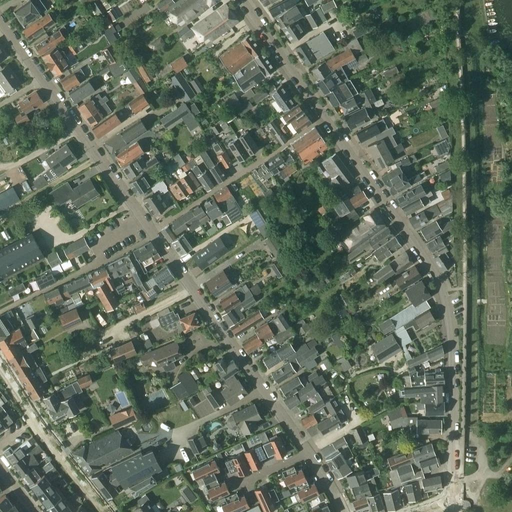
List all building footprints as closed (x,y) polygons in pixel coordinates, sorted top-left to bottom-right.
[(29,0),(14,11),(24,25),(47,9),(40,0),(29,0)] [(104,11),(97,0),(92,4),(99,14),(104,11)] [(163,0),(156,5),(161,12),(175,3),(172,0),(163,0)] [(210,5),(217,0),(178,0),(163,11),(167,16),(171,13),(177,23),(184,18),(187,23),(210,6),(210,5)] [(294,0),(282,0),(279,2),(269,8),(274,16),(296,4),(294,0)] [(332,0),(327,3),(330,8),(336,5),(332,0)] [(231,26),(238,21),(226,4),(190,30),(199,42),(208,36),(212,41),(232,27),(231,26)] [(282,28),(289,23),(300,17),(305,13),(301,7),(296,10),(294,7),(275,18),(281,28),(282,28)] [(319,7),(305,16),(312,29),(327,21),(321,10),(319,7)] [(112,21),(118,18),(112,9),(107,12),(112,21)] [(55,22),(53,18),(49,13),(23,30),(30,40),(55,22)] [(103,20),(108,28),(112,25),(107,18),(103,20)] [(289,23),(282,28),(291,42),(306,33),(297,20),(290,25),(289,23)] [(355,38),(356,38),(368,32),(364,24),(351,31),(355,38)] [(49,36),(34,46),(40,55),(64,38),(59,30),(53,34),(49,37),(49,36)] [(307,64),(334,48),(324,32),(296,48),(307,64)] [(228,69),(232,75),(253,58),(262,51),(249,34),(219,57),(228,69)] [(150,45),(156,50),(164,42),(158,37),(150,45)] [(341,46),(344,51),(326,62),(325,61),(310,70),(317,81),(336,69),(341,66),(346,63),(355,58),(354,54),(363,50),(356,38),(355,38),(341,46)] [(67,47),(70,51),(79,45),(81,44),(78,39),(67,47)] [(113,43),(100,50),(109,64),(121,57),(113,43)] [(70,51),(73,55),(83,48),(81,44),(79,45),(70,51)] [(41,56),(48,66),(65,55),(62,51),(60,52),(56,46),(41,56)] [(262,51),(253,58),(254,60),(233,75),(243,91),(275,70),(262,51)] [(65,55),(48,66),(55,76),(69,66),(65,60),(67,59),(65,55)] [(368,59),(365,55),(356,59),(355,58),(346,63),(349,70),(368,59)] [(122,57),(99,71),(101,74),(110,69),(116,78),(129,69),(122,57)] [(175,72),(187,64),(183,57),(171,65),(175,72)] [(141,64),(136,67),(139,72),(144,70),(141,64)] [(0,82),(7,92),(20,83),(7,65),(0,69),(0,82)] [(336,69),(317,81),(325,92),(338,84),(344,81),(348,80),(341,66),(336,69)] [(398,72),(395,66),(383,73),(386,79),(398,72)] [(80,82),(78,79),(85,75),(80,68),(73,72),(74,73),(61,81),(63,84),(62,87),(64,90),(66,90),(66,91),(67,91),(80,82)] [(132,68),(125,73),(128,77),(136,73),(132,68)] [(169,79),(185,102),(195,95),(179,72),(169,79)] [(140,79),(132,84),(140,94),(142,93),(142,94),(148,90),(140,79)] [(338,84),(325,92),(332,104),(358,92),(350,79),(348,80),(338,84)] [(88,81),(69,94),(75,103),(94,90),(88,81)] [(282,84),(270,93),(284,112),(295,104),(282,84)] [(198,94),(204,90),(201,85),(195,89),(198,94)] [(256,103),(269,93),(264,88),(252,96),(256,103)] [(370,89),(361,93),(339,103),(345,113),(358,106),(356,102),(363,99),(367,106),(370,104),(376,101),(370,89)] [(36,92),(18,104),(20,107),(18,109),(20,113),(23,111),(25,114),(42,102),(36,92)] [(78,107),(84,116),(105,102),(108,100),(105,96),(101,98),(99,93),(92,98),(91,97),(78,107)] [(148,103),(142,94),(142,93),(140,94),(127,103),(135,114),(149,104),(148,103)] [(224,101),(231,111),(241,104),(234,94),(224,101)] [(444,96),(433,101),(435,106),(446,101),(444,96)] [(381,99),(374,103),(376,108),(383,104),(381,99)] [(111,111),(105,102),(84,116),(91,125),(104,116),(111,111)] [(194,103),(188,106),(193,114),(199,111),(194,103)] [(160,120),(160,121),(166,129),(182,118),(182,116),(190,111),(185,104),(177,109),(177,108),(160,120)] [(303,112),(298,104),(283,115),(289,123),(303,112)] [(370,104),(367,106),(364,107),(364,108),(344,118),(350,129),(371,119),(367,112),(372,109),(370,104)] [(299,132),(312,122),(304,112),(291,122),(299,132)] [(121,123),(116,115),(115,113),(93,128),(99,137),(121,123)] [(14,117),(18,126),(29,120),(26,114),(21,117),(20,114),(14,117)] [(241,128),(248,124),(243,115),(236,119),(241,128)] [(112,152),(147,130),(140,119),(105,142),(112,152)] [(224,119),(211,128),(215,134),(228,125),(224,119)] [(372,125),(357,132),(362,141),(375,134),(375,135),(388,129),(384,122),(383,119),(375,123),(372,125)] [(274,120),(270,122),(266,125),(271,131),(280,145),(288,140),(283,133),(280,128),(278,125),(274,120)] [(285,125),(284,125),(280,128),(283,133),(288,130),(285,125)] [(297,151),(320,135),(315,127),(292,143),(297,151)] [(388,129),(375,135),(378,140),(367,146),(373,157),(397,145),(391,135),(395,133),(393,129),(392,127),(388,129)] [(248,131),(238,138),(249,154),(259,148),(248,131)] [(305,164),(329,147),(321,136),(297,152),(305,164)] [(249,154),(238,138),(228,144),(239,161),(249,154)] [(437,143),(440,150),(450,145),(447,138),(437,143)] [(397,145),(373,157),(379,168),(394,160),(391,155),(397,152),(397,153),(404,150),(401,143),(397,145)] [(46,159),(58,176),(66,170),(64,166),(69,163),(70,164),(76,160),(75,159),(75,158),(70,151),(72,150),(68,144),(67,145),(66,144),(46,159)] [(116,157),(122,167),(140,155),(141,154),(134,144),(116,157)] [(227,177),(222,169),(218,162),(214,165),(205,151),(200,154),(218,182),(227,177)] [(217,157),(220,161),(218,162),(222,169),(224,168),(225,168),(232,164),(224,152),(217,157)] [(265,162),(273,175),(278,171),(283,179),(288,176),(287,175),(287,176),(282,169),(288,165),(283,158),(280,153),(265,162)] [(337,188),(352,177),(335,153),(321,162),(316,166),(320,172),(325,169),(324,167),(325,166),(332,177),(330,178),(332,180),(329,183),(329,184),(332,189),(333,189),(336,187),(337,188)] [(288,165),(292,163),(294,161),(290,154),(283,158),(288,165)] [(140,155),(122,167),(123,168),(122,170),(124,173),(126,173),(129,178),(142,169),(144,170),(158,161),(155,157),(145,163),(140,155)] [(401,170),(404,169),(403,167),(411,163),(408,158),(400,162),(400,161),(394,164),(396,167),(381,177),(387,186),(405,175),(401,170)] [(187,162),(206,190),(215,184),(206,170),(202,173),(193,159),(187,162)] [(265,180),(273,175),(265,162),(251,171),(256,179),(262,175),(265,180)] [(297,170),(292,163),(288,165),(282,169),(287,176),(287,175),(288,176),(297,170)] [(164,168),(168,175),(174,171),(169,165),(164,168)] [(450,170),(439,176),(444,184),(451,181),(450,170)] [(191,172),(180,179),(189,192),(196,187),(196,186),(199,184),(191,172)] [(405,175),(387,186),(392,194),(411,185),(426,177),(423,172),(408,180),(405,175)] [(138,196),(150,187),(142,174),(129,183),(138,196)] [(47,182),(42,175),(32,182),(37,189),(47,182)] [(167,188),(169,187),(177,200),(189,192),(180,179),(173,184),(171,180),(170,181),(167,176),(162,179),(166,186),(167,188)] [(150,187),(154,193),(143,200),(154,216),(167,207),(159,196),(168,190),(167,189),(166,186),(162,179),(150,187)] [(89,180),(68,193),(71,197),(77,207),(89,199),(92,201),(97,198),(96,195),(98,194),(89,180)] [(71,197),(68,193),(72,191),(66,182),(53,190),(48,193),(56,206),(71,197)] [(395,198),(401,207),(426,194),(420,184),(395,198)] [(355,194),(361,190),(358,186),(352,189),(355,194)] [(214,195),(231,222),(244,214),(227,187),(214,195)] [(13,188),(0,195),(0,210),(11,204),(19,199),(15,192),(13,188)] [(270,188),(263,193),(267,199),(274,194),(270,188)] [(444,198),(451,194),(448,189),(441,193),(444,198)] [(350,199),(355,207),(368,199),(363,191),(350,199)] [(430,192),(426,194),(401,207),(406,216),(430,203),(427,197),(431,194),(430,192)] [(337,215),(338,216),(339,217),(340,216),(344,214),(354,208),(349,200),(345,193),(336,200),(331,203),(335,208),(333,209),(337,215)] [(442,217),(452,211),(451,197),(436,205),(435,205),(408,219),(414,229),(428,221),(428,220),(432,218),(432,217),(440,212),(442,217)] [(211,219),(222,212),(213,198),(207,202),(207,201),(204,202),(204,204),(202,205),(211,219)] [(331,210),(326,203),(317,209),(321,216),(331,210)] [(200,205),(191,210),(196,216),(201,225),(202,223),(209,219),(208,216),(200,205)] [(258,205),(247,212),(264,238),(274,231),(258,205)] [(348,253),(386,226),(374,209),(364,215),(366,220),(343,235),(338,240),(343,247),(343,248),(343,250),(345,249),(348,253)] [(345,214),(348,219),(356,213),(354,209),(345,214)] [(191,210),(182,216),(188,226),(191,231),(201,225),(196,216),(191,210)] [(226,214),(222,216),(221,217),(226,225),(231,222),(227,216),(226,214)] [(176,234),(188,226),(182,216),(169,224),(176,234)] [(453,219),(448,222),(440,228),(436,221),(420,230),(426,240),(442,231),(443,233),(452,227),(453,227),(453,219)] [(169,242),(177,237),(169,225),(161,230),(169,242)] [(219,230),(215,225),(205,232),(208,237),(219,230)] [(364,252),(373,246),(375,249),(394,235),(388,227),(374,237),(367,242),(346,256),(349,261),(364,251),(364,252)] [(444,244),(445,246),(452,241),(452,234),(442,240),(441,238),(445,236),(443,233),(426,243),(432,251),(444,244)] [(0,281),(35,263),(35,262),(44,258),(31,234),(18,241),(14,243),(0,250),(0,281)] [(180,255),(192,247),(193,248),(198,244),(196,240),(191,244),(187,238),(188,237),(186,234),(184,235),(183,234),(171,242),(180,255)] [(272,236),(265,240),(274,253),(281,249),(272,236)] [(84,237),(63,249),(69,260),(90,248),(84,237)] [(374,254),(380,261),(401,246),(394,237),(373,252),(374,254)] [(213,243),(193,257),(201,268),(221,254),(226,251),(218,239),(213,243)] [(453,246),(452,241),(445,246),(435,252),(437,255),(433,257),(442,270),(444,269),(446,270),(449,268),(449,266),(451,265),(447,259),(450,258),(446,251),(453,246)] [(133,252),(141,267),(144,266),(154,261),(160,257),(150,242),(149,243),(133,252)] [(51,267),(62,262),(55,250),(45,256),(51,267)] [(135,280),(139,284),(142,282),(136,271),(141,268),(133,252),(123,257),(131,271),(135,280)] [(378,283),(395,272),(396,274),(413,263),(406,253),(390,263),(389,263),(372,274),(378,283)] [(287,254),(281,258),(284,263),(290,259),(287,254)] [(131,271),(123,257),(114,261),(122,276),(131,271)] [(114,261),(105,266),(112,281),(122,276),(114,261)] [(280,277),(286,273),(277,261),(272,264),(280,277)] [(36,280),(35,282),(37,285),(38,285),(40,289),(56,281),(53,277),(63,271),(59,264),(47,270),(48,273),(35,279),(36,280)] [(166,265),(152,276),(156,282),(161,288),(168,283),(167,281),(174,276),(166,265)] [(112,281),(105,266),(97,270),(104,283),(105,282),(110,289),(111,289),(113,288),(114,291),(118,293),(125,290),(123,285),(116,288),(114,284),(112,281)] [(401,290),(421,277),(415,266),(394,279),(401,290)] [(332,279),(325,269),(319,272),(326,283),(332,279)] [(97,270),(87,275),(94,288),(94,289),(95,288),(94,287),(97,286),(99,291),(96,292),(99,297),(106,310),(119,303),(115,296),(111,289),(110,289),(105,282),(104,283),(97,270)] [(215,296),(232,285),(223,271),(206,283),(215,296)] [(318,273),(306,280),(310,286),(312,285),(315,290),(325,284),(318,273)] [(94,288),(87,275),(65,284),(71,298),(72,298),(73,301),(80,298),(76,291),(83,288),(85,292),(94,288)] [(393,287),(389,281),(374,290),(378,296),(393,287)] [(413,303),(389,318),(394,327),(395,329),(423,312),(418,304),(431,296),(421,281),(406,291),(413,303)] [(139,284),(144,292),(149,289),(144,282),(142,283),(142,282),(139,284)] [(65,284),(58,288),(64,301),(71,298),(65,284)] [(152,286),(149,289),(144,292),(150,299),(150,300),(158,294),(152,286)] [(51,308),(64,301),(58,288),(44,294),(51,308)] [(240,288),(219,300),(226,311),(240,302),(248,298),(252,295),(248,290),(243,293),(240,288)] [(240,302),(222,314),(229,325),(244,316),(241,312),(256,302),(253,297),(252,295),(248,298),(240,302)] [(132,307),(135,314),(146,309),(142,302),(132,307)] [(75,307),(68,310),(62,314),(58,315),(65,330),(82,321),(75,307)] [(264,318),(263,317),(266,315),(267,312),(265,309),(261,309),(258,310),(231,328),(236,336),(264,318)] [(0,339),(15,331),(7,318),(13,315),(11,310),(0,315),(0,339)] [(405,329),(413,325),(416,330),(420,327),(421,328),(435,320),(429,310),(409,321),(403,325),(405,329)] [(163,327),(166,326),(168,329),(179,324),(181,330),(183,329),(184,332),(199,325),(194,313),(180,319),(179,317),(176,318),(172,311),(158,317),(157,319),(160,326),(163,327)] [(283,312),(274,318),(281,330),(290,324),(283,312)] [(25,320),(31,329),(33,328),(44,322),(41,317),(36,320),(34,315),(25,320)] [(273,335),(281,330),(274,318),(255,330),(257,335),(243,344),(248,352),(263,342),(263,341),(273,335)] [(394,327),(389,318),(377,325),(383,335),(394,327)] [(296,330),(295,330),(298,336),(310,329),(306,323),(305,324),(303,319),(293,325),(296,330)] [(281,330),(287,339),(295,333),(290,324),(281,330)] [(405,329),(403,325),(393,330),(401,347),(402,346),(404,345),(411,341),(405,329)] [(19,328),(15,331),(0,339),(0,344),(3,350),(24,338),(19,328)] [(402,350),(391,333),(370,346),(380,363),(402,350)] [(20,352),(18,350),(19,350),(28,345),(24,338),(3,350),(8,358),(20,352)] [(157,367),(162,365),(164,370),(167,371),(174,368),(175,366),(173,360),(182,357),(176,342),(140,356),(144,364),(154,360),(157,367)] [(289,361),(308,349),(305,343),(294,350),(289,342),(262,359),(268,367),(286,356),(289,361)] [(20,351),(19,350),(18,350),(20,352),(8,358),(20,376),(31,370),(37,366),(29,353),(38,348),(35,343),(20,351)] [(416,370),(415,365),(429,358),(431,360),(443,355),(442,344),(407,361),(408,368),(409,373),(416,370)] [(296,371),(295,369),(300,366),(301,366),(319,354),(314,346),(312,347),(313,347),(272,374),(277,383),(296,371)] [(116,348),(110,351),(115,363),(122,360),(116,348)] [(227,376),(238,369),(232,360),(226,364),(222,358),(213,364),(224,379),(227,376)] [(347,359),(340,364),(344,371),(352,367),(347,359)] [(200,388),(188,369),(177,376),(180,381),(169,388),(177,401),(183,397),(189,395),(200,388)] [(416,370),(409,373),(411,385),(424,384),(425,385),(443,384),(444,384),(443,372),(440,372),(440,369),(435,369),(435,373),(424,373),(424,375),(417,376),(417,370),(416,370)] [(45,393),(45,392),(31,370),(20,376),(34,399),(45,393)] [(312,381),(322,375),(319,377),(315,371),(307,376),(311,382),(312,381)] [(77,380),(81,388),(93,383),(88,373),(77,379),(77,380)] [(230,405),(247,393),(238,380),(237,381),(234,375),(225,381),(228,386),(221,391),(230,405)] [(312,381),(317,388),(326,382),(322,375),(312,381)] [(405,396),(416,395),(420,395),(420,402),(443,400),(443,384),(411,387),(409,375),(402,377),(403,387),(398,388),(399,397),(405,396)] [(286,396),(308,382),(304,376),(299,378),(298,376),(280,387),(286,396)] [(77,380),(71,383),(56,391),(58,394),(55,396),(53,392),(44,398),(49,408),(47,410),(50,415),(53,415),(56,421),(65,416),(63,412),(66,410),(68,414),(78,409),(71,395),(76,393),(81,390),(81,388),(77,380)] [(307,408),(311,414),(326,405),(324,403),(322,399),(310,381),(284,399),(290,408),(312,394),(317,402),(307,408)] [(209,391),(205,387),(201,390),(215,409),(225,402),(214,388),(209,391)] [(331,416),(317,423),(323,433),(341,423),(338,418),(344,415),(334,397),(324,403),(326,405),(330,413),(331,415),(331,416)] [(417,409),(425,409),(425,415),(444,414),(444,402),(416,403),(417,409)] [(239,427),(243,434),(257,427),(254,421),(261,418),(254,403),(233,414),(234,415),(229,418),(227,419),(226,421),(227,424),(228,427),(230,429),(232,429),(234,429),(239,427)] [(0,405),(0,429),(12,420),(1,405),(0,405)] [(311,414),(301,421),(305,428),(317,420),(315,417),(320,414),(321,414),(323,417),(329,413),(331,416),(331,415),(330,413),(326,405),(311,414)] [(123,419),(112,424),(114,429),(136,418),(131,407),(120,412),(123,419)] [(386,413),(389,420),(400,416),(400,417),(403,417),(399,407),(386,413)] [(403,417),(400,417),(400,416),(389,420),(392,429),(403,425),(409,424),(409,417),(403,417)] [(420,417),(409,417),(409,424),(417,424),(416,433),(440,433),(441,421),(420,420),(420,417)] [(351,430),(359,449),(369,445),(361,425),(351,430)] [(133,452),(118,430),(73,452),(88,474),(100,468),(98,464),(103,461),(105,465),(133,452)] [(204,449),(197,435),(187,440),(194,454),(204,449)] [(254,444),(261,441),(258,435),(251,438),(254,444)] [(283,444),(285,443),(285,444),(286,443),(282,436),(282,437),(280,438),(279,436),(277,437),(276,435),(269,438),(270,438),(270,440),(262,444),(268,455),(273,453),(276,458),(287,453),(283,444)] [(29,439),(27,441),(30,445),(31,446),(36,442),(35,442),(32,437),(31,438),(29,439)] [(332,443),(335,450),(347,443),(343,437),(332,443)] [(9,448),(3,452),(12,464),(25,454),(21,449),(22,448),(24,451),(31,446),(30,445),(27,441),(12,451),(9,448)] [(391,469),(412,462),(435,454),(431,443),(412,449),(387,459),(391,469)] [(260,444),(243,452),(251,469),(263,464),(260,459),(266,456),(260,444)] [(21,475),(38,463),(33,456),(41,450),(38,445),(25,454),(12,464),(21,475)] [(117,463),(121,470),(130,485),(151,474),(160,469),(151,451),(142,455),(140,452),(117,463)] [(326,460),(332,469),(346,461),(340,451),(326,460)] [(250,470),(242,453),(225,461),(230,473),(236,470),(238,475),(250,470)] [(404,484),(416,480),(424,477),(423,472),(439,466),(435,454),(412,462),(415,469),(419,468),(420,470),(413,472),(411,464),(389,472),(394,487),(404,484)] [(214,459),(192,470),(197,481),(199,486),(205,484),(217,478),(214,473),(219,471),(214,459)] [(346,461),(332,469),(337,478),(358,466),(356,461),(348,466),(346,461)] [(36,465),(21,475),(28,485),(43,474),(48,470),(53,467),(49,462),(39,469),(38,467),(36,465)] [(90,477),(98,486),(114,477),(113,475),(115,474),(114,473),(121,470),(117,463),(110,466),(90,477)] [(294,485),(306,480),(301,468),(296,471),(293,465),(282,471),(285,479),(283,480),(283,479),(283,480),(286,487),(287,486),(286,486),(288,485),(289,488),(295,485),(294,485)] [(371,470),(364,473),(363,470),(347,476),(350,485),(369,478),(374,477),(373,476),(380,474),(377,468),(375,468),(375,467),(370,469),(371,470)] [(124,488),(128,486),(130,485),(121,470),(114,473),(115,474),(113,475),(114,477),(98,486),(107,498),(120,490),(116,484),(120,481),(124,488)] [(28,485),(34,493),(49,481),(43,474),(28,485)] [(130,485),(128,486),(134,495),(156,482),(151,474),(130,485)] [(416,480),(418,488),(422,487),(424,491),(441,487),(439,475),(416,480)] [(219,483),(217,478),(205,484),(213,500),(230,493),(224,481),(219,483)] [(309,485),(306,480),(294,485),(295,485),(298,493),(294,494),(297,501),(298,501),(297,501),(301,499),(302,502),(319,494),(314,482),(309,485)] [(421,497),(418,488),(416,480),(404,484),(397,487),(399,493),(403,492),(403,491),(405,490),(409,501),(421,497)] [(55,489),(49,481),(34,493),(40,500),(55,489)] [(370,481),(367,483),(352,489),(356,500),(371,493),(369,489),(372,487),(370,481)] [(254,490),(264,511),(265,511),(267,511),(271,511),(275,510),(274,510),(273,508),(276,507),(273,502),(279,499),(273,488),(268,490),(266,485),(254,490)] [(57,487),(55,489),(40,500),(46,508),(63,495),(57,487)] [(187,487),(181,491),(184,495),(190,491),(187,487)] [(388,510),(401,507),(397,489),(383,492),(388,510)] [(236,492),(224,497),(227,503),(221,505),(224,511),(237,511),(249,506),(244,495),(239,497),(236,492)] [(355,511),(370,506),(371,511),(383,508),(379,493),(367,497),(352,503),(355,511)] [(133,510),(134,511),(153,511),(146,501),(149,499),(145,494),(136,501),(140,505),(133,510)] [(5,495),(0,499),(0,511),(4,511),(13,506),(13,505),(12,505),(11,503),(10,501),(9,501),(6,496),(5,495)] [(49,511),(56,511),(69,502),(63,495),(46,508),(49,511)] [(69,502),(56,511),(71,511),(75,510),(69,502)]
